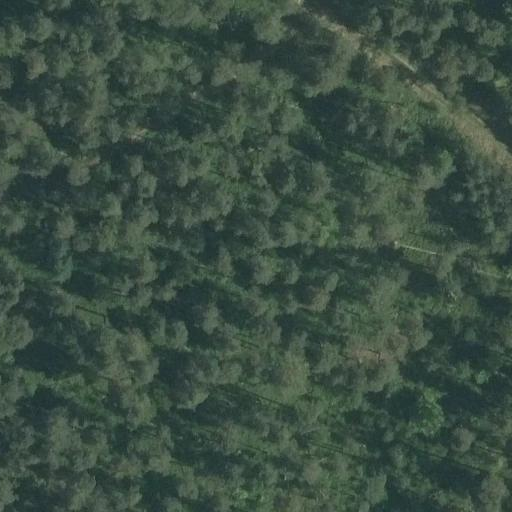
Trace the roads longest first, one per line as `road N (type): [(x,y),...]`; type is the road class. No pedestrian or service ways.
road 1 (track): [(0,188),(96,160),(246,67),(324,7)]
road 2 (track): [(511,150),(316,0)]
